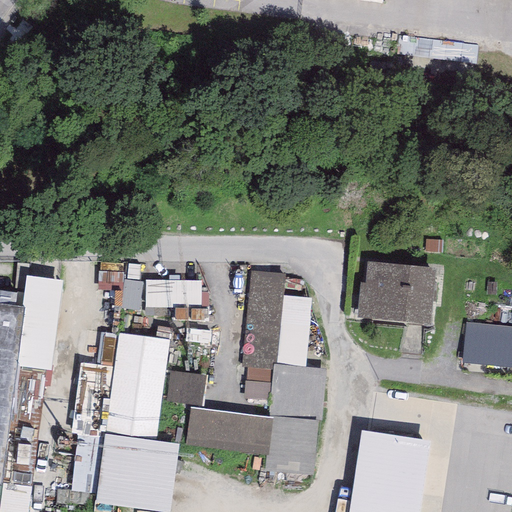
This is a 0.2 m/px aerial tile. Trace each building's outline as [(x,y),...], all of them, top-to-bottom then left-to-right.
[(436,271),(367,265),(365,286),(361,285),(358,320),(431,327),(436,271)] [(26,279),(22,311),(16,370),(52,374),(62,284),(26,279)] [(289,281),(250,279),(245,371),(277,373),(285,373),(285,368),(289,281)] [(202,283),(145,282),(144,310),(169,310),(201,311),(202,283)] [(22,311),(0,307),(0,485),(16,370),(22,311)] [(511,328),(464,324),(460,364),(511,369),(511,328)] [(177,341),(124,335),(103,504),(172,511),(180,511),(188,449),(164,446),(177,341)] [(329,373),(285,368),(285,373),(277,373),(276,388),(274,406),(281,407),(276,458),(274,472),(317,477),(329,373)] [(274,406),(276,388),(203,380),(195,449),(276,458),(281,407),(274,406)] [(419,511),(429,443),(361,434),(349,511),(419,511)]
